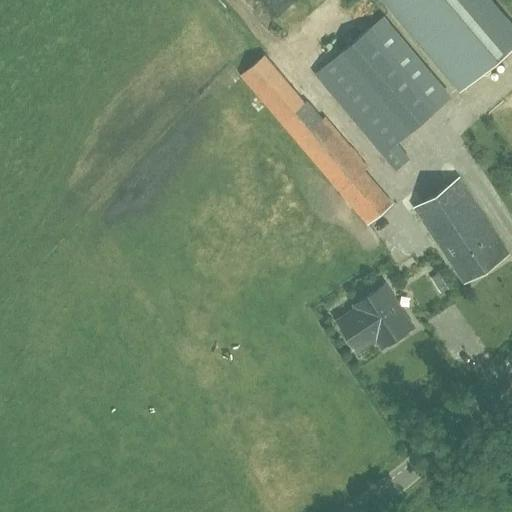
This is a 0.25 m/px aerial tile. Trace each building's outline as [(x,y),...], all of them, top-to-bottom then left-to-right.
[(384,0),(460,89),(511,43),(511,30),(486,0),(384,0)] [(399,143),(441,106),(372,26),(315,74),(396,170),(410,157),(399,143)] [(368,225),(393,202),(366,170),(369,167),(326,116),(325,117),(309,100),(306,102),(266,54),(241,75),(368,225)] [(508,253),(459,177),(415,206),(465,282),(508,253)] [(413,326),(385,284),(355,305),(357,308),(339,320),(359,350),(377,338),(382,346),(387,343),(389,346),(403,337),(401,334),(413,326)]
